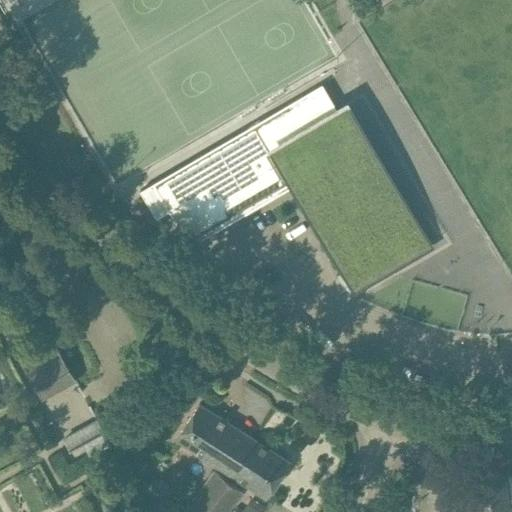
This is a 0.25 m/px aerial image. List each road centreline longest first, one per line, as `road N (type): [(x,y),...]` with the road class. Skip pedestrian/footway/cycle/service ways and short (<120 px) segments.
road 1 (unclassified): [(0,157),(260,358),(389,423)]
road 2 (unclassified): [(389,423),(462,435),(511,431)]
